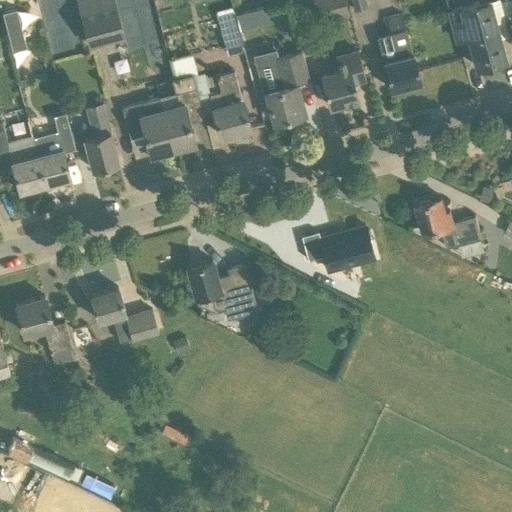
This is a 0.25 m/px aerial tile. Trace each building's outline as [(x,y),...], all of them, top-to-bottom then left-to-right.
[(124,36),(115,5),(113,0),(77,0),(90,45),(124,36)] [(343,0),(315,0),(318,8),(344,1),(343,0)] [(366,7),(363,0),(351,0),(354,11),(366,7)] [(488,0),(486,0),(462,7),(463,12),(451,15),(458,40),(469,37),(477,67),(505,59),(488,0)] [(265,7),(236,14),(240,29),(268,22),(265,7)] [(17,8),(2,12),(12,51),(27,47),(17,8)] [(385,17),(389,33),(406,28),(402,12),(385,17)] [(242,43),(238,25),(235,14),(228,16),(218,19),(225,48),(242,43)] [(413,53),(406,28),(389,33),(377,36),(384,61),(391,89),(421,81),(414,53),(413,53)] [(271,57),(279,87),(266,91),(274,121),(301,113),(297,97),(300,96),(295,77),(308,74),(301,48),(271,57)] [(330,106),(358,98),(354,82),(366,79),(358,50),(333,57),(336,70),(321,74),(330,106)] [(190,54),(170,60),(175,78),(192,73),(195,73),(190,54)] [(221,135),(250,127),(242,98),(234,70),(217,74),(216,74),(220,91),(209,94),(204,72),(192,75),(202,111),(214,108),(221,135)] [(159,96),(173,148),(195,142),(189,118),(203,114),(202,111),(192,75),(192,73),(175,78),(171,79),(175,92),(159,96)] [(65,114),(66,116),(72,140),(85,137),(93,169),(119,162),(110,130),(106,117),(99,92),(83,96),(86,109),(65,114)] [(173,148),(159,96),(122,106),(129,134),(144,130),(151,154),(173,148)] [(28,119),(45,182),(70,175),(61,143),(72,140),(66,116),(54,119),(59,135),(44,139),(38,116),(28,119)] [(20,189),(45,182),(28,119),(17,122),(23,142),(8,146),(8,145),(8,144),(2,121),(0,121),(0,166),(13,163),(20,189)] [(494,189),(484,186),(481,200),(491,203),(494,189)] [(448,249),(484,240),(477,217),(454,223),(450,210),(446,211),(442,197),(417,204),(425,232),(442,228),(448,249)] [(373,257),(364,225),(319,237),(318,231),(300,236),(307,260),(323,255),(327,270),(373,257)] [(253,295),(245,263),(227,267),(229,273),(217,276),(213,259),(187,266),(195,298),(196,298),(197,303),(216,311),(240,305),(238,300),(253,295)] [(152,308),(127,316),(125,312),(126,311),(118,286),(91,294),(99,319),(112,315),(120,341),(159,329),(152,308)] [(51,352),(54,364),(73,358),(70,347),(72,346),(66,325),(54,329),(45,295),(16,303),(24,333),(44,327),(51,352)] [(177,353),(190,348),(186,336),(173,340),(177,353)] [(184,445),(188,435),(165,424),(160,433),(184,445)] [(36,438),(15,428),(11,436),(13,438),(7,451),(26,460),(36,438)]
